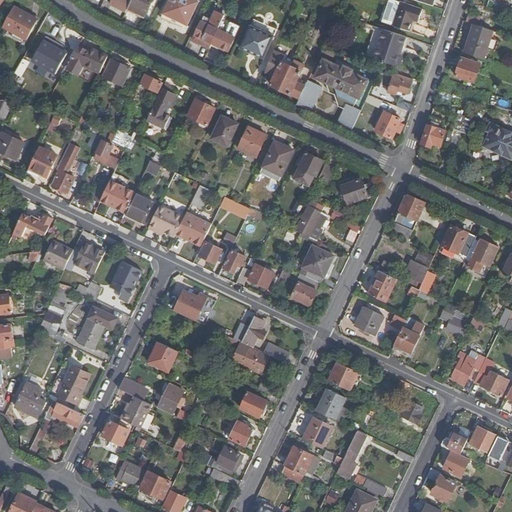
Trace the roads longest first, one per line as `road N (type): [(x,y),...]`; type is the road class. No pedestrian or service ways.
road 1 (residential): [(59,0),(401,170)]
road 2 (residential): [(63,484),(170,260)]
road 3 (residential): [(323,334),(238,511)]
road 4 (residential): [(170,260),(0,178)]
road 5 (residential): [(401,170),(323,334)]
road 6 (residential): [(459,0),(401,170)]
road 7 (residential): [(323,334),(170,260)]
road 8 (residential): [(454,396),(323,334)]
road 9 (residential): [(454,396),(399,511)]
road 10 (residential): [(401,170),(511,222)]
